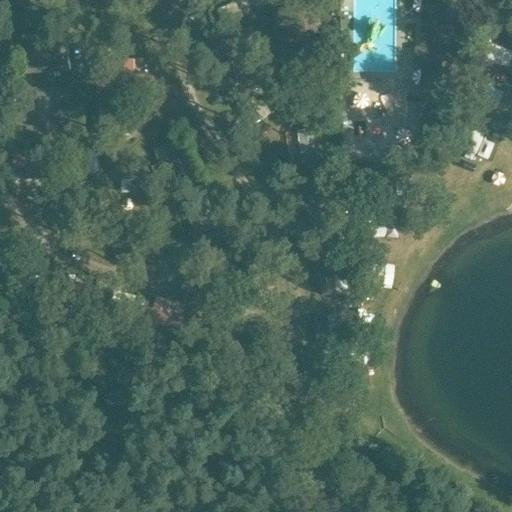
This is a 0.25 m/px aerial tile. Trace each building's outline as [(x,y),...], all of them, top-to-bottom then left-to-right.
[(441,130),(442,0),(419,0),(419,49),(416,49),(416,68),(419,68),(418,130),(441,130)] [(67,48),(25,50),(26,75),(68,73),(67,48)] [(13,139),(69,133),(64,89),(8,95),(13,139)] [(337,262),(319,267),(325,293),(343,288),(337,262)] [(340,342),(339,318),(317,319),(318,343),(340,342)]
